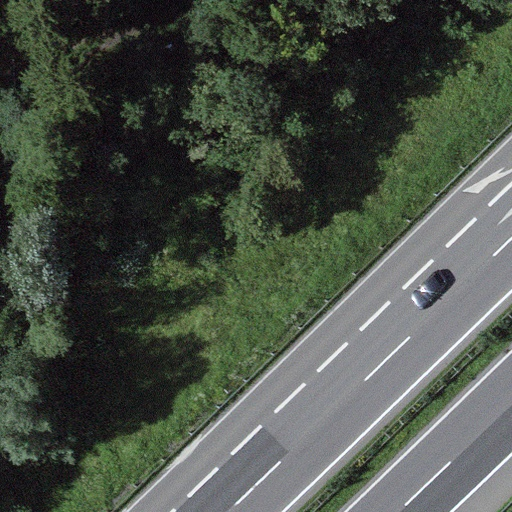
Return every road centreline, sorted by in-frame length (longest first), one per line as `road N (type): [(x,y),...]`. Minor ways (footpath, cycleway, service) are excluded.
road 1 (motorway): [(511,245),(237,511)]
road 2 (motorway): [(405,511),(511,409)]
